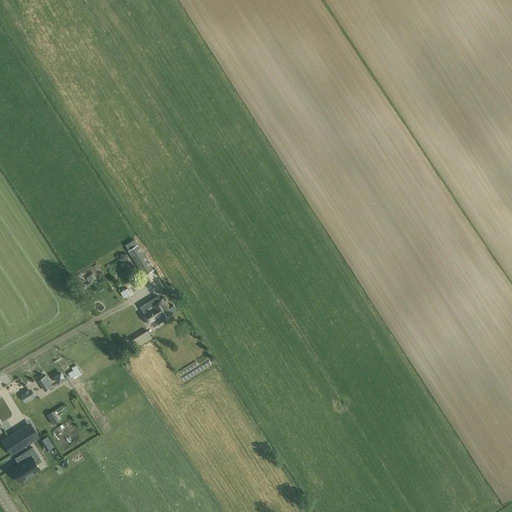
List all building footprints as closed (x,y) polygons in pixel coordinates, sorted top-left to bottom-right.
[(153,270),(137,244),(128,250),(144,276),(153,270)] [(127,299),(133,295),(128,287),(121,291),(127,299)] [(161,300),(158,296),(140,307),(144,313),(143,314),(149,324),(151,323),(154,327),(162,321),(162,320),(177,311),(173,305),(170,307),(164,298),(161,300)] [(142,334),(146,341),(152,338),(147,330),(142,334)] [(131,340),(135,348),(141,345),(136,337),(131,340)] [(54,376),(58,382),(63,378),(60,372),(54,376)] [(25,402),(35,396),(31,389),(20,395),(25,402)] [(26,427),(9,438),(17,451),(34,441),(26,427)] [(0,431),(0,457),(2,461),(14,456),(3,431),(0,431)] [(47,436),(42,439),(46,444),(50,441),(47,436)] [(19,464),(12,469),(16,476),(20,482),(30,475),(40,469),(36,463),(32,457),(35,455),(37,454),(35,451),(33,447),(27,451),(21,455),(23,458),(25,461),(19,464)]
